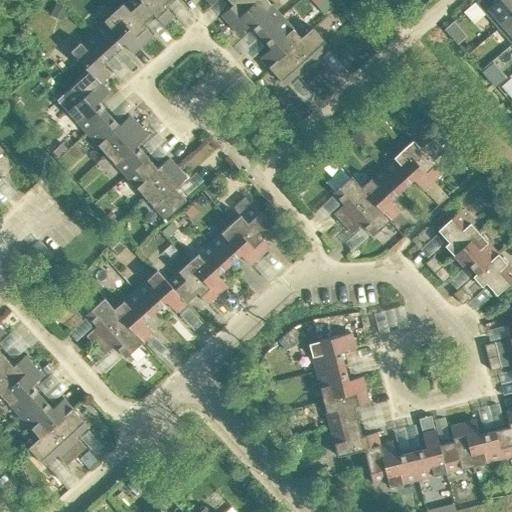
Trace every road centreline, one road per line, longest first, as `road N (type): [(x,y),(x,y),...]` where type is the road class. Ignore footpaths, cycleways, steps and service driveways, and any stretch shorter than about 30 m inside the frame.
road 1 (residential): [(397,277),(442,303),(461,328),(475,384),(414,406),(396,395),(388,360),(417,329),(408,292)]
road 2 (residential): [(199,106),(226,68),(196,31),(139,83),(179,127),(191,118)]
road 3 (residential): [(259,173),(407,37)]
road 4 (residential): [(132,428),(0,281)]
road 5 (residential): [(305,267),(188,376)]
